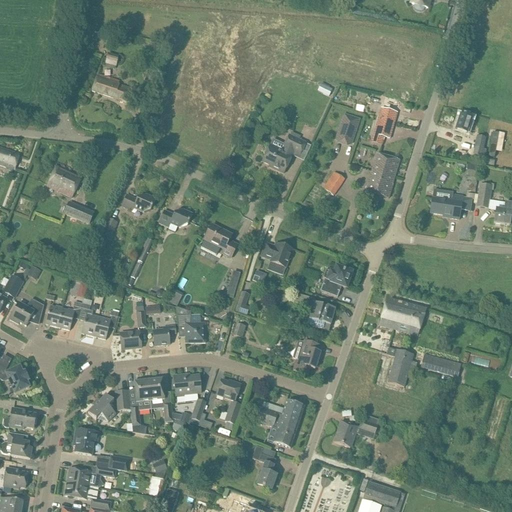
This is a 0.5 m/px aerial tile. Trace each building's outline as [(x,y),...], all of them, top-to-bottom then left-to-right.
[(411,0),(411,5),(414,6),(414,7),(414,9),(414,10),(416,11),(420,12),(422,12),(423,11),(424,10),(424,8),(428,9),(429,0),(411,0)] [(234,43),(228,62),(245,67),(251,48),(234,43)] [(287,53),(280,65),(296,74),(308,51),(299,50),(295,58),(287,53)] [(341,52),(337,66),(357,72),(361,59),(341,52)] [(118,57),(108,54),(105,67),(115,70),(118,57)] [(361,59),(357,72),(368,76),(363,93),(371,96),(371,97),(379,74),(378,74),(378,75),(370,72),(373,63),(361,59)] [(228,62),(223,79),(240,84),(245,67),(228,62)] [(280,65),(274,78),(283,82),(279,90),(278,89),(277,90),(297,100),(302,91),(290,85),(296,74),(280,65)] [(119,82),(97,75),(92,92),(130,104),(134,90),(118,85),(119,82)] [(399,93),(398,94),(418,100),(421,88),(412,85),(414,79),(415,79),(405,75),(399,93)] [(149,83),(142,96),(150,100),(157,87),(149,83)] [(323,94),(328,97),(332,90),(326,88),(323,94)] [(395,92),(390,108),(404,112),(403,111),(404,108),(414,111),(418,100),(398,94),(399,93),(395,92)] [(245,113),(251,100),(242,96),(236,108),(245,113)] [(200,105),(193,121),(209,129),(217,113),(200,105)] [(380,108),(373,135),(390,140),(398,113),(380,108)] [(217,113),(209,129),(225,137),(233,120),(217,113)] [(360,120),(344,114),(336,140),(338,145),(347,148),(352,145),(360,120)] [(476,130),(469,128),(471,120),(460,117),(456,130),(474,136),(476,130)] [(266,154),(262,163),(270,166),(269,168),(283,174),(288,165),(292,155),(298,158),(305,143),(290,136),(283,151),(271,145),(266,154)] [(486,138),(476,136),(473,155),(485,157),(486,150),(484,150),(486,138)] [(20,155),(0,148),(0,166),(14,171),(16,164),(20,155)] [(371,171),(383,174),(394,178),(399,161),(376,154),(371,171)] [(477,165),(467,164),(465,177),(475,179),(477,165)] [(81,179),(55,168),(51,176),(47,186),(73,198),(77,188),(81,179)] [(394,178),(383,174),(371,171),(368,183),(365,193),(388,199),(393,185),(392,185),(394,178)] [(344,180),(335,173),(323,190),(333,197),(344,180)] [(491,186),(480,184),(477,207),(488,208),(489,201),(491,186)] [(430,213),(430,214),(448,217),(449,217),(449,219),(459,221),(462,199),(463,197),(452,195),(453,194),(434,191),(432,199),(430,213)] [(122,208),(132,213),(133,209),(141,213),(141,212),(143,213),(150,210),(151,208),(152,209),(155,200),(146,196),(137,200),(137,201),(127,197),(122,208)] [(511,210),(511,204),(489,201),(488,208),(477,207),(477,208),(496,210),(494,224),(509,226),(511,210)] [(94,213),(69,203),(64,215),(89,226),(94,213)] [(192,216),(183,212),(174,215),(173,216),(164,212),(159,224),(169,228),(168,230),(175,233),(177,228),(178,228),(178,227),(180,228),(187,225),(188,224),(189,224),(192,216)] [(117,223),(107,219),(101,235),(111,239),(117,223)] [(204,241),(201,248),(216,256),(220,249),(223,251),(222,254),(230,259),(233,255),(237,246),(229,242),(232,236),(212,226),(207,235),(204,241)] [(141,265),(152,242),(148,240),(148,239),(146,238),(141,248),(143,249),(137,263),(141,265)] [(282,247),(278,246),(276,245),(275,248),(266,245),(261,257),(271,261),(270,263),(285,269),(288,260),(289,260),(293,251),(282,247)] [(134,281),(141,267),(136,265),(129,279),(134,281)] [(41,272),(32,267),(27,276),(36,281),(41,272)] [(347,287),(348,282),(349,280),(351,280),(352,276),(351,275),(352,273),(350,272),(350,271),(346,269),(345,271),(336,267),(334,274),(326,271),(323,279),(325,280),(320,292),(337,299),(341,287),(346,289),(347,287)] [(23,284),(11,277),(3,293),(1,297),(0,296),(0,312),(6,301),(6,300),(8,296),(14,299),(23,284)] [(127,280),(124,286),(130,289),(133,283),(127,280)] [(231,310),(238,285),(225,282),(221,297),(214,295),(212,305),(231,310)] [(81,284),(79,291),(86,293),(88,286),(81,284)] [(183,295),(174,290),(168,302),(177,307),(183,295)] [(287,294),(278,291),(276,299),(277,302),(288,297),(287,294)] [(249,296),(241,293),(234,313),(246,317),(249,309),(245,307),(249,296)] [(315,300),(305,298),(299,296),(299,297),(296,296),(294,303),(307,307),(305,313),(310,314),(307,325),(329,332),(335,310),(314,304),(315,300)] [(426,310),(387,299),(379,326),(419,338),(426,310)] [(44,307),(31,300),(26,308),(18,304),(10,319),(9,321),(18,325),(19,324),(21,325),(23,322),(27,325),(33,315),(41,319),(44,307)] [(81,310),(80,314),(86,315),(84,325),(81,335),(93,338),(98,319),(98,318),(92,316),(93,312),(89,311),(90,307),(83,305),(81,310)] [(48,316),(45,325),(57,329),(62,310),(62,309),(56,307),(55,308),(50,307),(48,316)] [(146,328),(143,307),(136,308),(138,329),(146,328)] [(191,313),(175,308),(176,316),(178,329),(185,329),(185,345),(205,344),(205,334),(205,328),(201,328),(201,324),(191,324),(191,316),(191,313)] [(62,310),(57,329),(58,329),(70,332),(72,322),(75,312),(68,310),(67,311),(62,310)] [(98,319),(93,338),(94,338),(106,341),(108,331),(109,329),(111,321),(104,319),(103,321),(98,319)] [(246,327),(237,324),(233,336),(242,339),(246,327)] [(175,335),(175,327),(167,328),(167,331),(153,332),(154,347),(169,346),(168,335),(175,335)] [(141,349),(139,333),(120,335),(121,351),(141,349)] [(296,360),(292,371),(308,376),(310,369),(315,370),(318,360),(320,360),(322,354),(316,352),(318,346),(304,342),(298,361),(296,360)] [(413,356),(388,349),(386,356),(394,358),(387,383),(404,388),(413,356)] [(460,365),(423,355),(420,367),(457,377),(460,365)] [(475,366),(491,366),(490,357),(468,358),(468,361),(475,361),(475,366)] [(20,368),(5,374),(15,395),(20,393),(29,389),(27,383),(29,382),(24,373),(22,374),(20,368)] [(185,377),(173,378),(175,388),(175,397),(177,397),(177,399),(177,403),(198,401),(197,395),(201,394),(200,387),(199,377),(185,378),(185,377)] [(151,410),(163,409),(163,405),(162,401),(164,401),(162,378),(148,380),(150,402),(151,410)] [(136,404),(150,402),(148,380),(134,381),(136,404)] [(233,386),(221,381),(216,396),(235,402),(240,386),(234,384),(233,386)] [(130,411),(128,392),(115,393),(116,403),(113,403),(105,396),(98,403),(100,404),(97,408),(95,406),(88,413),(95,420),(96,421),(97,420),(107,422),(108,423),(117,413),(117,412),(130,411)] [(206,404),(198,401),(191,420),(199,423),(202,415),(206,404)] [(279,425),(296,430),(304,407),(287,402),(284,411),(276,409),(274,413),(282,415),(279,425)] [(172,423),(170,404),(163,405),(163,409),(165,423),(172,423)] [(241,407),(231,404),(225,423),(226,423),(234,426),(235,426),(241,407)] [(140,426),(138,408),(130,409),(132,427),(140,426)] [(290,449),(296,430),(279,425),(282,415),(274,413),(262,409),(258,423),(278,430),(273,443),(281,446),(290,449)] [(23,412),(12,410),(11,419),(7,419),(3,420),(2,427),(5,429),(9,430),(9,428),(14,428),(23,430),(24,428),(33,430),(34,427),(36,425),(37,421),(35,419),(36,416),(23,414),(23,412)] [(182,414),(180,421),(188,424),(189,419),(190,417),(182,414)] [(199,423),(198,427),(210,431),(212,425),(204,422),(206,416),(202,415),(199,423)] [(378,421),(365,417),(364,422),(361,421),(358,429),(374,435),(377,427),(376,427),(378,421)] [(189,419),(188,424),(198,428),(198,427),(199,423),(191,420),(189,419)] [(173,432),(180,434),(183,425),(176,422),(173,432)] [(226,423),(225,429),(232,431),(234,426),(226,423)] [(357,428),(341,423),(334,443),(350,449),(357,428)] [(195,428),(189,426),(186,434),(192,436),(195,428)] [(95,433),(76,430),(74,441),(77,442),(75,454),(85,456),(91,457),(95,433)] [(24,437),(9,434),(7,444),(5,443),(1,445),(0,448),(0,450),(0,452),(3,455),(7,456),(9,455),(10,455),(10,457),(30,460),(32,449),(28,448),(29,444),(23,443),(24,437)] [(243,442),(241,448),(247,451),(249,445),(243,442)] [(256,448),(252,460),(258,462),(265,464),(257,486),(262,488),(271,491),(276,477),(270,475),(276,461),(266,457),(261,455),(263,450),(256,448)] [(129,461),(111,458),(109,469),(127,473),(129,461)] [(154,468),(156,474),(155,478),(163,480),(166,471),(164,464),(154,468)] [(116,472),(96,468),(95,476),(114,479),(116,472)] [(15,471),(6,469),(3,488),(12,489),(13,487),(25,489),(27,475),(15,473),(15,471)] [(89,487),(99,489),(103,486),(100,481),(101,477),(95,476),(91,475),(91,474),(69,470),(67,484),(74,485),(85,487),(89,487)] [(99,489),(89,487),(85,487),(74,485),(67,484),(64,497),(87,501),(87,499),(91,500),(96,501),(98,489),(99,489)] [(400,494),(368,484),(364,499),(385,505),(382,511),(394,511),(397,503),(400,494)] [(167,490),(159,511),(172,511),(179,494),(167,490)] [(253,511),(257,504),(235,495),(230,508),(239,511),(238,511),(253,511)] [(4,499),(2,511),(21,511),(23,503),(4,499)] [(90,508),(109,511),(111,503),(96,501),(91,500),(90,508)] [(362,501),(358,511),(379,511),(381,507),(362,501)]
